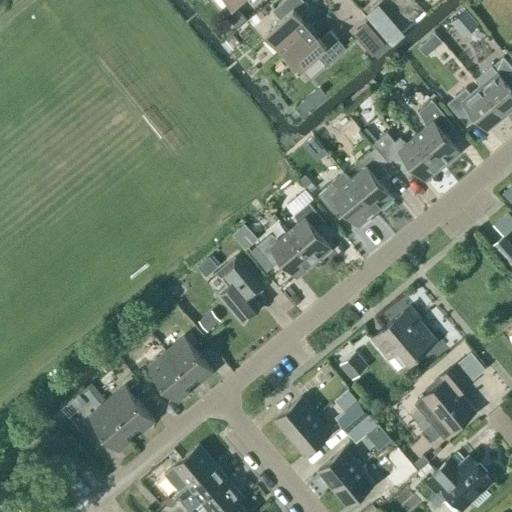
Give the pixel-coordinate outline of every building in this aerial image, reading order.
[(280,19),(265,32),(281,51),(310,26),(299,14),(308,6),(303,0),(282,0),(272,10),(280,19)] [(238,8),(228,17),(237,28),(247,19),(238,8)] [(478,24),(465,9),(450,21),(463,36),(478,24)] [(373,53),(384,43),(365,22),(354,32),(373,53)] [(310,26),(281,51),(298,70),(302,67),(310,77),(325,64),(326,65),(346,47),(330,30),(321,38),(310,26)] [(426,39),(418,46),(426,56),(434,49),(426,39)] [(511,87),(511,66),(503,56),(475,79),(504,114),(511,107),(511,89),(511,88),(511,87)] [(487,128),(504,114),(475,79),(474,80),(479,86),(470,94),(465,88),(447,102),(466,126),(477,117),(487,128)] [(427,125),(416,134),(442,165),(459,151),(444,133),(454,125),(432,99),(419,111),(427,125)] [(425,179),(442,165),(416,134),(406,142),(400,137),(394,141),(386,131),(376,140),(365,127),(361,131),(375,147),(376,146),(387,160),(388,162),(393,158),(401,169),(410,161),(425,179)] [(355,163),(360,171),(349,179),(375,210),(392,196),(377,178),(387,170),(382,165),(387,160),(376,146),(375,147),(355,163)] [(315,187),(305,174),(298,179),(309,192),(315,187)] [(343,206),(358,224),(375,210),(349,179),(339,187),(333,182),(318,194),(334,214),(343,206)] [(298,221),(288,230),(314,261),(331,247),(316,229),(325,222),(309,201),(294,214),(298,221)] [(271,233),(251,250),(268,270),(282,258),(297,275),(314,261),(288,230),(278,238),(271,233)] [(511,268),(511,245),(503,235),(491,245),(511,269),(511,268)] [(260,306),(253,297),(262,290),(235,257),(216,272),(226,284),(216,292),(241,322),(260,306)] [(399,349),(410,361),(434,340),(416,318),(418,316),(409,306),(372,337),(389,357),(399,349)] [(198,321),(206,331),(220,320),(211,310),(198,321)] [(213,371),(184,335),(166,350),(196,385),(213,371)] [(149,365),(177,401),(196,385),(166,350),(149,365)] [(369,366),(356,350),(339,364),(351,379),(369,366)] [(423,397),(450,430),(474,410),(459,391),(471,380),(456,363),(439,377),(442,381),(423,397)] [(343,387),(334,375),(311,393),(321,405),(343,387)] [(154,420),(125,385),(107,400),(136,435),(154,420)] [(350,390),(334,404),(353,426),(369,412),(350,390)] [(301,396),(274,418),(289,436),(316,414),(301,396)] [(89,415),(118,450),(136,435),(107,400),(89,415)] [(378,423),(370,413),(347,432),(355,442),(378,423)] [(304,454),(331,432),(316,414),(289,436),(304,454)] [(198,443),(171,466),(186,484),(213,461),(198,443)] [(344,447),(317,470),(332,487),(359,465),(344,447)] [(422,454),(414,461),(421,469),(428,462),(429,461),(422,454)] [(450,494),(462,506),(470,499),(476,506),(491,493),(484,485),(491,479),(469,456),(453,471),(444,462),(426,480),(444,499),(450,494)] [(201,501),(228,478),(213,461),(186,484),(201,501)] [(389,474),(397,484),(413,471),(405,461),(389,474)] [(347,505),(374,483),(359,465),(332,487),(347,505)] [(223,511),(237,501),(237,502),(243,496),(228,478),(201,501),(210,511),(223,511)] [(164,510),(165,511),(183,511),(191,504),(181,493),(164,510)] [(245,511),(237,502),(237,501),(223,511),(245,511)]
